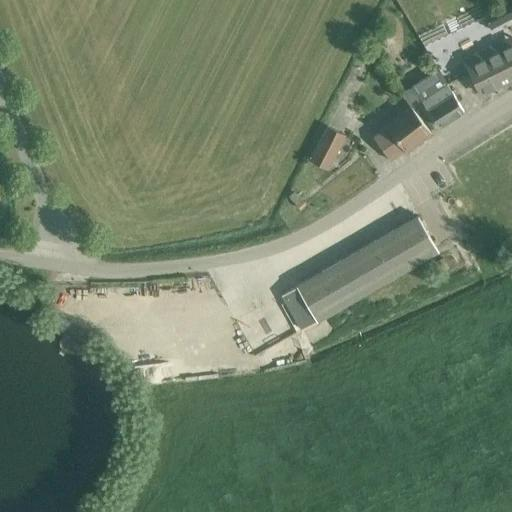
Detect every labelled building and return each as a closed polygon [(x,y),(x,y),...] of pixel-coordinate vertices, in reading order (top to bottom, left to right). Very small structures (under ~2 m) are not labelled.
[(511,3),(490,13),(495,26),(511,18),(511,3)] [(496,44),(463,59),(480,94),(511,79),(511,44),(499,51),(496,44)] [(401,93),(410,106),(421,100),(438,127),(463,111),(446,84),(445,85),(437,71),(401,93)] [(430,134),(410,106),(385,125),(386,127),(372,137),(390,161),(404,151),(405,153),(430,134)] [(326,126),(309,160),(327,169),(344,135),(326,126)] [(281,295),(301,330),(438,251),(418,216),(281,295)] [(92,285),(74,302),(118,351),(136,334),(92,285)]
